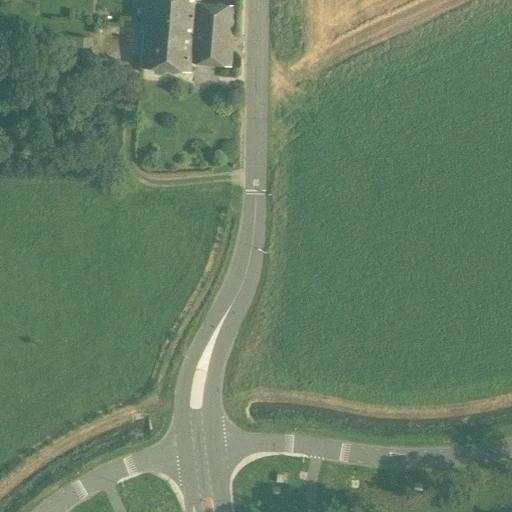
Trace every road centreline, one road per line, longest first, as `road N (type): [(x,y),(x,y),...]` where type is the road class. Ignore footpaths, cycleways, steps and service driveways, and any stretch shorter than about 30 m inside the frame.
road 1 (unclassified): [(211,441),(462,458),(511,447)]
road 2 (tertiary): [(237,294),(252,244),(255,0)]
road 3 (tertiary): [(237,294),(190,362),(181,397),(183,447)]
road 4 (unclassified): [(46,511),(121,466),(183,447)]
road 5 (tertiary): [(211,441),(212,376),(237,294)]
